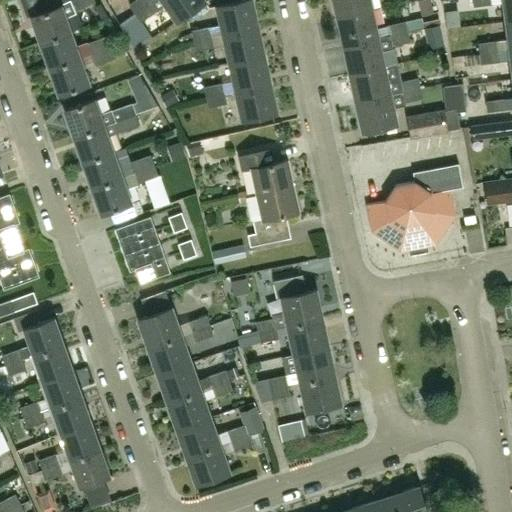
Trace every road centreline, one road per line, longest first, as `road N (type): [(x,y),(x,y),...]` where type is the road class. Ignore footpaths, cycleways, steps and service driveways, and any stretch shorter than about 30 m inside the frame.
road 1 (residential): [(163,511),(0,43)]
road 2 (residential): [(359,303),(293,0)]
road 3 (residential): [(393,454),(201,511)]
road 4 (residential): [(359,303),(393,454)]
road 5 (residential): [(482,423),(459,284)]
